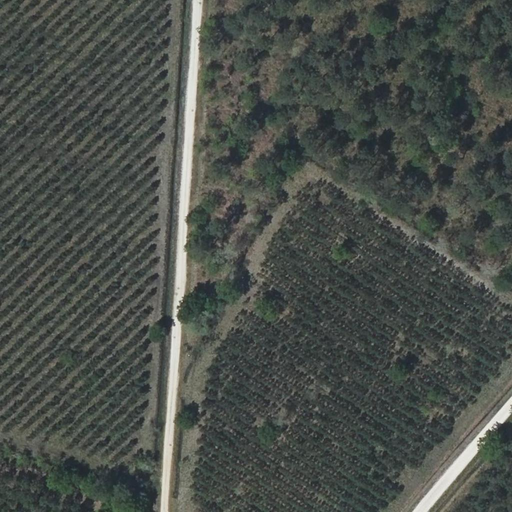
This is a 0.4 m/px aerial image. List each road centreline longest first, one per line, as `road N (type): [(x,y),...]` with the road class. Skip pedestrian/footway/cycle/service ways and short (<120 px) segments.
road 1 (track): [(165,511),(199,0)]
road 2 (track): [(511,410),(425,511)]
